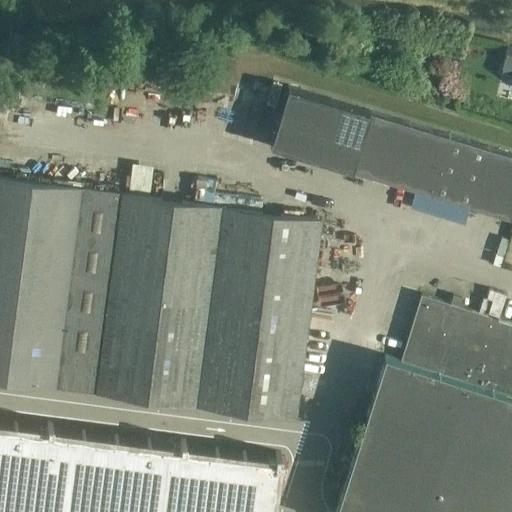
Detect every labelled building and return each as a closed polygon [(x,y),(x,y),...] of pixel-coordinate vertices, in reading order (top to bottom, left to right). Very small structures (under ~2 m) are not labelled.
[(501,73),(511,75),(511,47),(507,47),(501,73)] [(511,154),(287,86),(269,144),(508,217),(511,204),(511,154)] [(320,218),(0,176),(0,378),(295,416),(320,218)] [(352,284),(352,273),(337,273),(337,284),(352,284)] [(488,288),(485,298),(491,300),(487,313),(498,317),(506,294),(488,288)] [(452,294),(450,303),(421,293),(400,359),(385,354),(334,511),(509,511),(511,504),(511,322),(459,306),(461,297),(452,294)] [(270,511),(273,494),(276,495),(276,491),(273,491),(277,461),(283,462),(284,457),(279,457),(280,453),(275,452),(274,459),(244,455),(245,452),(242,451),(241,454),(217,451),(217,448),(214,448),(214,451),(184,447),(185,440),(180,440),(179,446),(149,442),(149,439),(146,439),(146,442),(116,438),(117,435),(114,435),(113,438),(84,434),(84,431),(81,430),(81,433),(51,429),(52,423),(47,422),(46,429),(16,425),(16,422),(13,421),(13,424),(0,422),(0,511),(270,511)]
